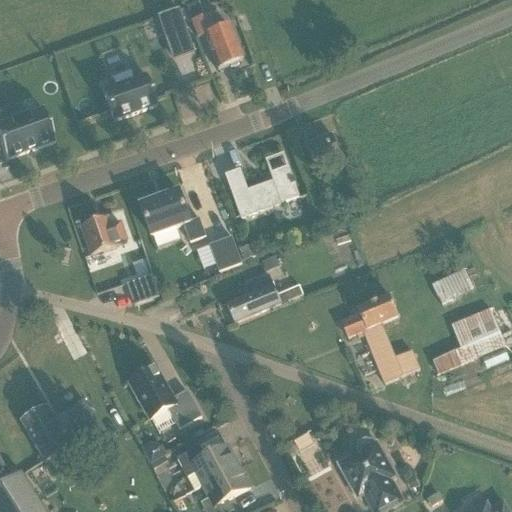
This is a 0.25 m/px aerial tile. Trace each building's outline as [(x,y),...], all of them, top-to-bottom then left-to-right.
[(176,11),(156,19),(172,61),(192,53),(176,11)] [(207,19),(191,25),(197,40),(204,37),(217,72),(228,68),(230,70),(237,67),(238,64),(241,62),(228,27),(213,33),(207,19)] [(157,102),(147,71),(103,85),(113,116),(157,102)] [(0,145),(6,162),(55,145),(43,110),(0,125),(0,145)] [(333,138),(306,147),(314,169),(341,160),(333,138)] [(241,221),(299,200),(294,187),(296,186),(294,181),(292,182),(288,170),(271,176),(275,186),(247,196),(239,172),(225,177),(241,221)] [(184,227),(190,245),(206,239),(199,220),(190,224),(179,194),(141,208),(152,239),(184,227)] [(117,250),(115,243),(124,240),(120,227),(110,230),(107,221),(82,229),(92,259),(117,250)] [(235,247),(212,255),(219,274),(242,266),(235,247)] [(239,252),(244,264),(258,258),(253,247),(239,252)] [(263,264),(267,274),(280,269),(276,259),(263,264)] [(434,286),(443,307),(485,287),(475,266),(434,286)] [(299,287),(277,297),(269,277),(249,286),(253,296),(227,307),(235,325),(270,310),(281,305),(280,304),(288,301),(288,302),(303,296),(299,287)] [(152,278),(127,286),(134,307),(159,299),(152,278)] [(412,354),(396,360),(381,326),(398,319),(389,297),(357,311),(360,317),(342,325),(348,340),(363,334),(385,387),(402,379),(414,374),(420,372),(412,354)] [(490,311),(452,327),(461,350),(433,364),(438,376),(506,348),(505,347),(511,344),(511,329),(500,334),(490,311)] [(202,419),(187,393),(172,401),(155,371),(130,385),(151,421),(168,412),(179,432),(202,419)] [(47,409),(21,424),(45,465),(71,450),(67,441),(78,435),(77,433),(96,422),(85,404),(59,419),(62,424),(58,427),(47,409)] [(377,445),(375,446),(373,443),(365,441),(359,444),(357,452),(359,455),(338,467),(358,501),(364,497),(372,511),(388,511),(403,504),(391,482),(396,480),(377,445)] [(151,466),(168,457),(162,447),(152,444),(142,450),(151,466)] [(239,469),(228,448),(206,459),(200,449),(177,461),(188,480),(196,476),(203,489),(239,469)] [(43,511),(22,476),(12,482),(0,463),(0,511),(43,511)] [(233,511),(228,502),(250,490),(239,469),(203,489),(209,500),(201,505),(204,511),(233,511)] [(423,501),(430,511),(435,511),(445,507),(437,493),(423,501)]
